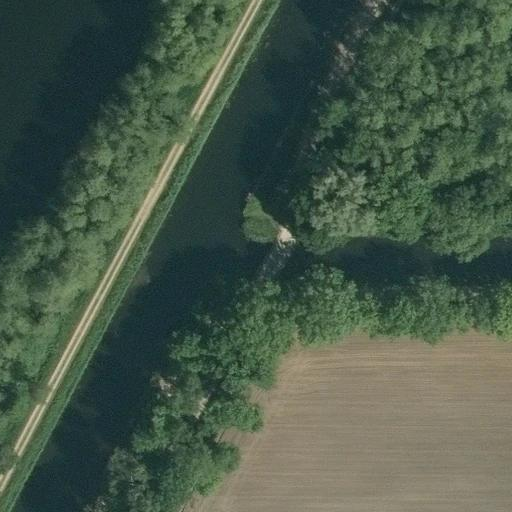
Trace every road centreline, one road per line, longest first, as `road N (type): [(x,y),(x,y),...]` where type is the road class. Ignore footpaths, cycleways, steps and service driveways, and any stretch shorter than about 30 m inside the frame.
road 1 (track): [(0,482),(259,0)]
road 2 (track): [(511,291),(250,299)]
road 3 (track): [(250,299),(188,353),(105,511)]
road 4 (track): [(292,219),(318,118),(378,0)]
